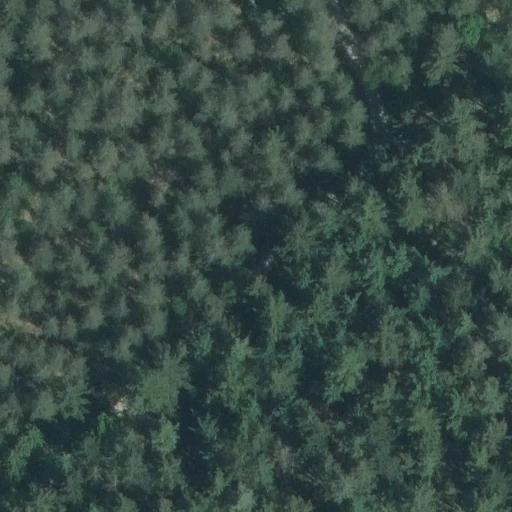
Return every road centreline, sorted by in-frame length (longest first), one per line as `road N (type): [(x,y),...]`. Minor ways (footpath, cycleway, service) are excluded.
road 1 (track): [(13,511),(351,179),(378,136)]
road 2 (track): [(376,117),(326,0)]
